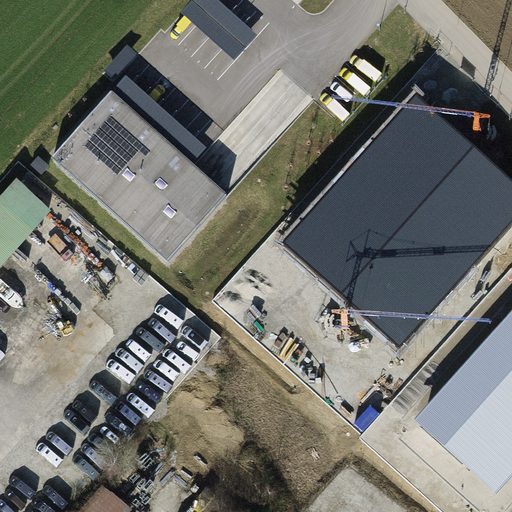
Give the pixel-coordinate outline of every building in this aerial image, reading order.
[(197,0),(184,15),(237,64),(261,38),(219,0),(197,0)] [(228,197),(112,93),(52,160),(168,263),(228,197)] [(511,222),(511,183),(412,96),(283,242),(402,347),(511,222)] [(0,213),(0,256),(22,232),(0,213)] [(511,307),(414,418),(496,490),(511,472),(511,307)] [(129,511),(103,489),(82,511),(129,511)]
